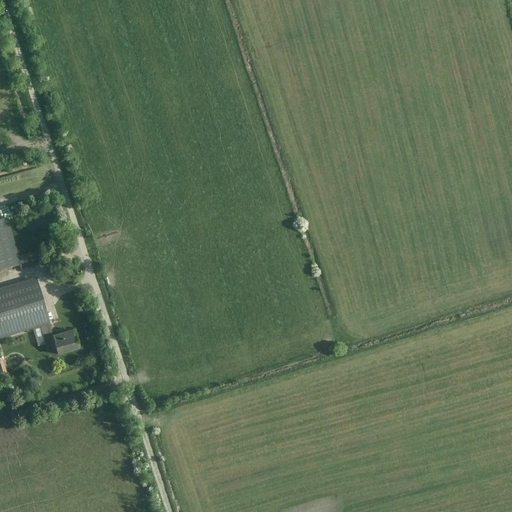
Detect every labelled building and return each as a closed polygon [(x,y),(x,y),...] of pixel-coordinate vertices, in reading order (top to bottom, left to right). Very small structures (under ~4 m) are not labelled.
[(8,217),(0,218),(0,261),(3,261),(19,257),(8,217)] [(40,265),(37,253),(19,257),(3,261),(6,273),(40,265)] [(48,337),(33,283),(0,291),(0,340),(32,331),(37,347),(50,343),(48,337)] [(79,353),(73,330),(48,337),(50,343),(54,359),(79,353)] [(0,359),(0,365),(3,375),(11,373),(6,357),(0,359)]
